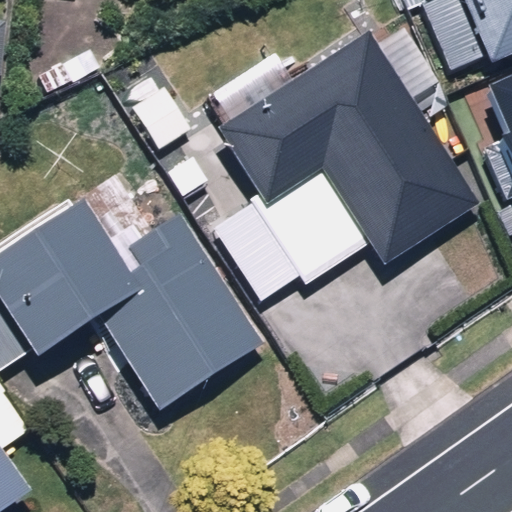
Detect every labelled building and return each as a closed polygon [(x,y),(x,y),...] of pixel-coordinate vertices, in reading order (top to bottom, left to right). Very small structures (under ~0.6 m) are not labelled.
[(511,0),(466,0),(497,70),(511,63),(511,0)] [(0,78),(6,79),(11,20),(0,18),(0,78)] [(379,35),(229,132),(270,193),(245,210),(298,291),(373,243),(391,270),(490,205),(379,35)] [(165,84),(130,110),(164,155),(199,130),(165,84)] [(82,189),(0,248),(0,357),(11,372),(44,348),(54,362),(104,326),(169,416),(277,338),(190,218),(133,259),(82,189)] [(0,511),(23,511),(47,495),(10,446),(36,427),(0,379),(0,511)]
